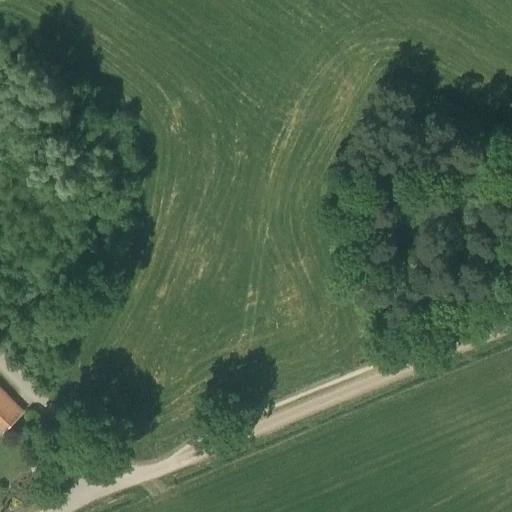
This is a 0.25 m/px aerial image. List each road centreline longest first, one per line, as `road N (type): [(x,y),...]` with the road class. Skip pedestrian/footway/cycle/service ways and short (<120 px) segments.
road 1 (track): [(511,323),(128,486)]
road 2 (unclassified): [(64,511),(128,486),(0,352)]
